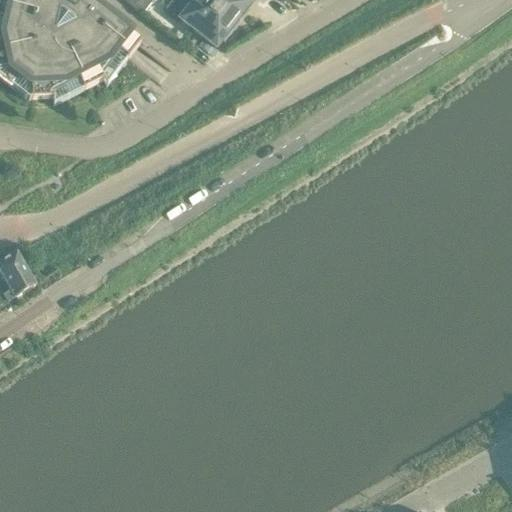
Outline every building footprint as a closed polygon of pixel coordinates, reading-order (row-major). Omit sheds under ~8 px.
[(140,46),(81,0),(0,0),(0,81),(28,104),(29,103),(29,102),(52,102),(53,108),(53,109),(103,84),(105,89),(106,90),(134,55),(140,46)] [(146,0),(120,0),(121,0),(142,17),(147,10),(152,4),(146,0)] [(222,42),(224,44),(236,29),(200,0),(196,0),(180,21),(216,50),(222,42)] [(200,0),(236,29),(249,13),(246,11),(252,4),(247,0),(200,0)] [(16,256),(0,266),(0,279),(10,295),(4,299),(8,306),(36,287),(16,256)]
